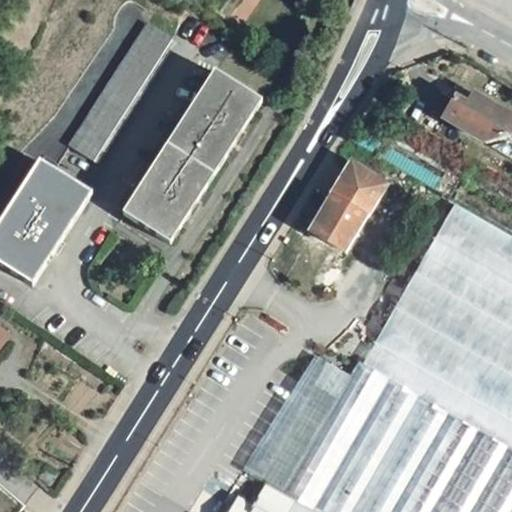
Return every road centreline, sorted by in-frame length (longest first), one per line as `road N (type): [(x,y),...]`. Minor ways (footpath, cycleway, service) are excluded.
road 1 (primary): [(379,0),(360,51),(70,511)]
road 2 (unknown): [(59,334),(191,65)]
road 3 (unknown): [(307,315),(334,344),(511,442)]
road 4 (unknown): [(0,193),(122,39)]
road 5 (tertiary): [(400,0),(511,59)]
road 6 (unknown): [(334,344),(390,235)]
